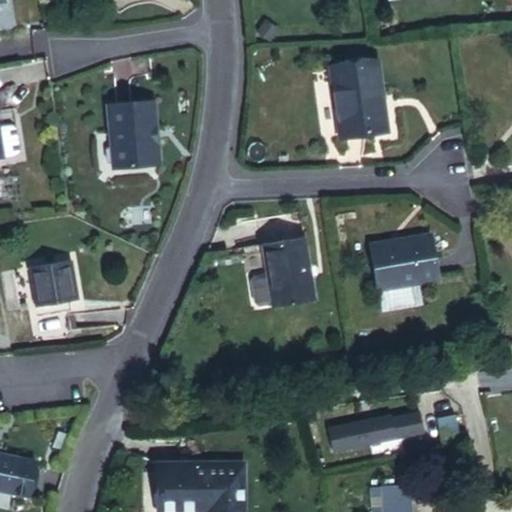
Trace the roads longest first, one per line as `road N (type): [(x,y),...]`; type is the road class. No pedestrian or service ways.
road 1 (residential): [(471,392),(447,379),(105,421)]
road 2 (residential): [(457,176),(201,179)]
road 3 (residential): [(133,359),(201,179)]
road 4 (residential): [(223,27),(54,51)]
road 5 (residential): [(201,179),(223,27)]
road 6 (residential): [(0,374),(133,359)]
road 7 (unknown): [(503,465),(471,392),(511,364)]
